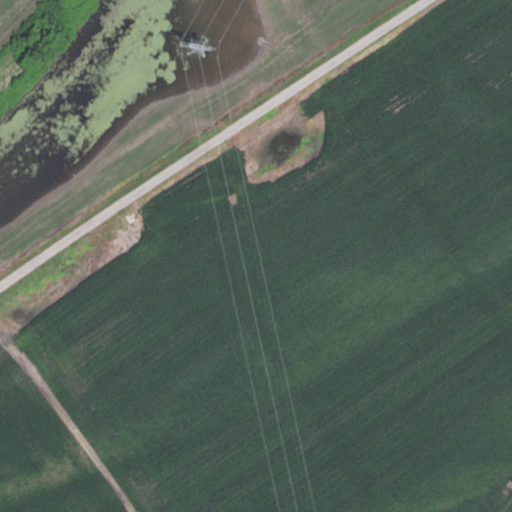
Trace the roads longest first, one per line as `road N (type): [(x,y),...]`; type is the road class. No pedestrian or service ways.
road 1 (residential): [(0,283),(422,0)]
road 2 (track): [(130,511),(35,374),(0,337)]
